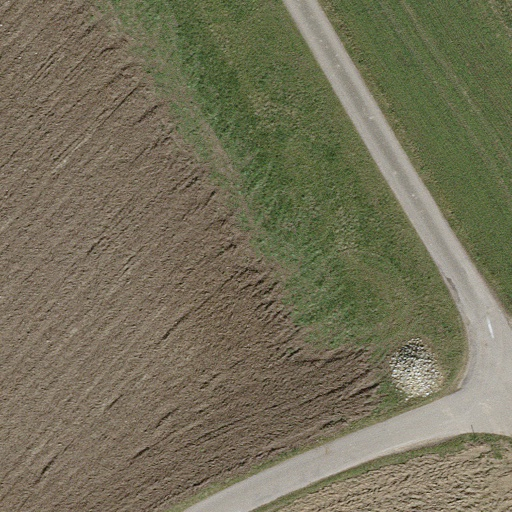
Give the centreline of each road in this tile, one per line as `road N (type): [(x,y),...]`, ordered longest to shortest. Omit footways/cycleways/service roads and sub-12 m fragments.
road 1 (unclassified): [(302,0),(511,359)]
road 2 (track): [(215,511),(312,463),(511,395)]
